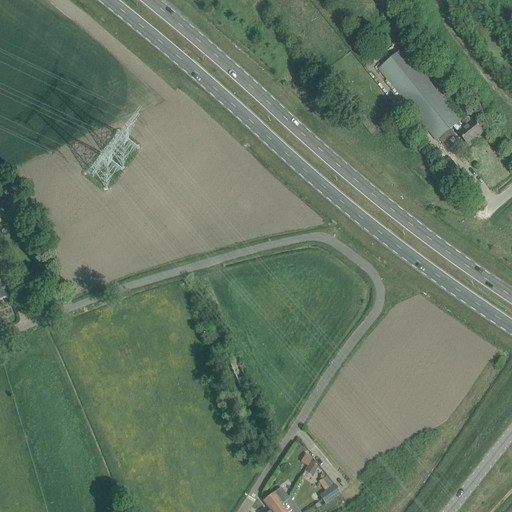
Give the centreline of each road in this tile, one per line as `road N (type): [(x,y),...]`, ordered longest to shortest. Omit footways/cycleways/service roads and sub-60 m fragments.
road 1 (unclassified): [(0,342),(130,285),(325,237),(373,272),(375,313),(243,511)]
road 2 (primary): [(108,0),(393,243),(511,327)]
road 3 (primary): [(511,295),(342,171),(148,0)]
